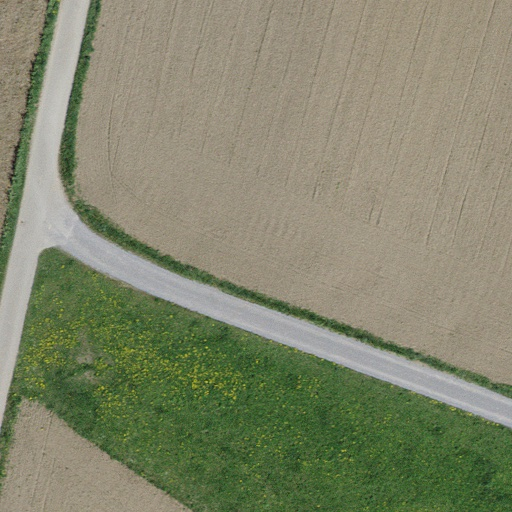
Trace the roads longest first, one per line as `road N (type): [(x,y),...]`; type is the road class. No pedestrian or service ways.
road 1 (track): [(511,414),(106,259),(35,217)]
road 2 (track): [(78,0),(0,379)]
